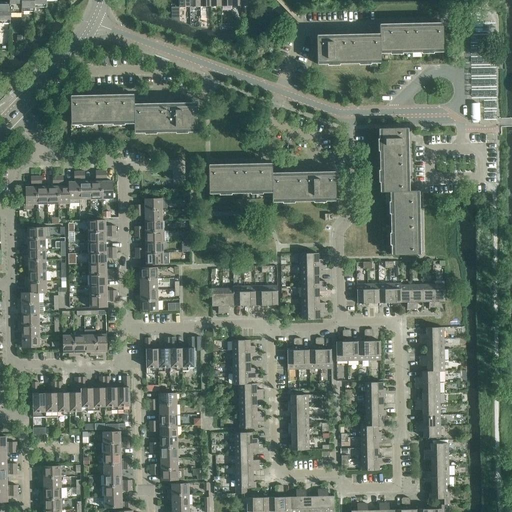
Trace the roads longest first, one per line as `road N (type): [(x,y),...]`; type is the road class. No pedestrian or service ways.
road 1 (residential): [(396,489),(356,490),(326,476),(274,477),(272,329)]
road 2 (residential): [(347,112),(91,22)]
road 3 (residential): [(126,329),(123,161),(57,157),(43,148)]
road 4 (residential): [(396,489),(396,447),(404,434),(400,321),(341,323)]
road 5 (residential): [(153,511),(152,493),(142,488),(140,365),(127,365)]
road 6 (residential): [(388,112),(433,71),(457,75),(457,104),(409,111)]
road 7 (residential): [(341,323),(339,235),(350,220),(349,173)]
road 8 (residential): [(272,329),(126,329)]
